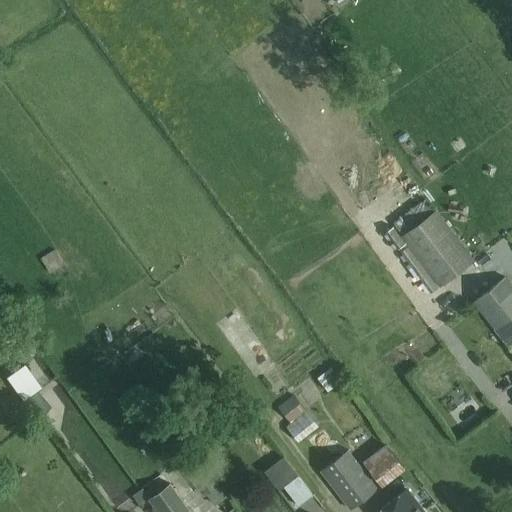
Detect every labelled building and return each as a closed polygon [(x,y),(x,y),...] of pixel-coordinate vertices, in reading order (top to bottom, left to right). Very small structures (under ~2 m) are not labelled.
[(352,195),(363,211),(391,191),(380,175),(352,195)] [(401,236),(440,287),(475,260),(436,209),(401,236)] [(64,264),(55,249),(40,257),(49,273),(64,264)] [(511,284),(505,276),(473,301),(511,350),(511,284)] [(211,323),(238,361),(260,346),(232,308),(211,323)] [(249,356),(251,370),(267,368),(266,354),(249,356)] [(25,364),(9,376),(38,418),(51,407),(36,390),(41,387),(25,364)] [(331,367),(317,378),(328,392),(342,381),(331,367)] [(298,442),(319,426),(300,402),(284,415),(291,423),(286,426),(298,442)] [(332,434),(309,445),(316,459),(339,448),(332,434)] [(405,468),(386,443),(362,462),(382,487),(405,468)] [(348,449),(320,470),(350,510),(378,488),(348,449)] [(313,494),(284,456),(264,471),(279,490),(284,486),(299,506),(313,494)] [(198,459),(184,469),(203,497),(217,487),(198,459)] [(150,497),(148,499),(157,511),(191,511),(170,482),(150,497)] [(143,488),(132,495),(139,505),(148,499),(150,497),(143,488)] [(424,511),(406,488),(375,511),(424,511)]
